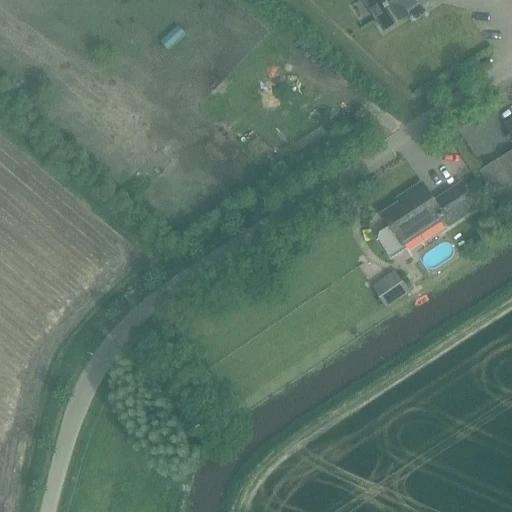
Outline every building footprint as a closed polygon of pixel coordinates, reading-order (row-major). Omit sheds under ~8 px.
[(363,0),(373,15),(383,32),(407,17),(404,12),(422,0),(363,0)] [(511,153),(482,173),(506,211),(511,207),(511,153)] [(378,240),(391,260),(407,249),(401,240),(439,216),(446,228),(476,209),(460,185),(433,203),(421,184),(407,194),(411,199),(402,205),(400,203),(382,215),(390,228),(379,235),(378,240)] [(495,212),(484,219),(491,230),(502,223),(495,212)] [(446,266),(470,245),(457,231),(433,252),(446,266)] [(372,288),(387,310),(410,294),(395,272),(372,288)]
